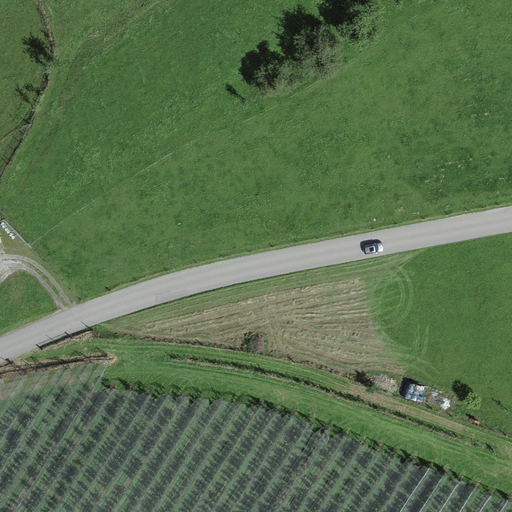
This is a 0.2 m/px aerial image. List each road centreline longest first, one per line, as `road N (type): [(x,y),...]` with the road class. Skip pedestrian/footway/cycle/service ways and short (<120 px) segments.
road 1 (tertiary): [(0,352),(212,277),(511,221)]
road 2 (track): [(24,263),(11,189),(71,39)]
